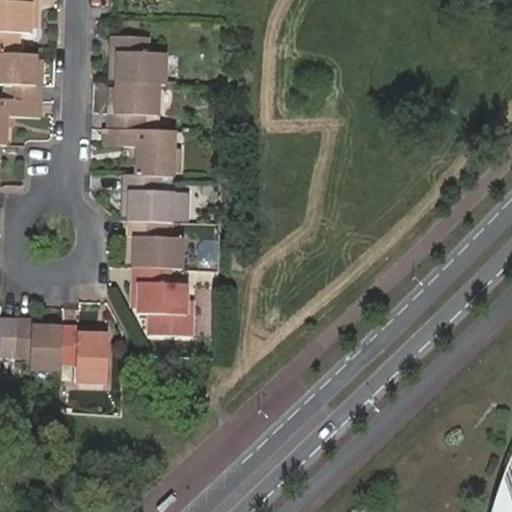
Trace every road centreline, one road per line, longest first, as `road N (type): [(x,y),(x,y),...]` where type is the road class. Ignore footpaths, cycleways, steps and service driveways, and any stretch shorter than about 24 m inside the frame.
road 1 (secondary): [(511,209),(202,511)]
road 2 (secondary): [(240,511),(511,248)]
road 3 (residential): [(71,197),(42,196),(19,212),(10,239),(20,266),(44,281),(72,279),(98,245)]
road 4 (residential): [(79,0),(71,197)]
